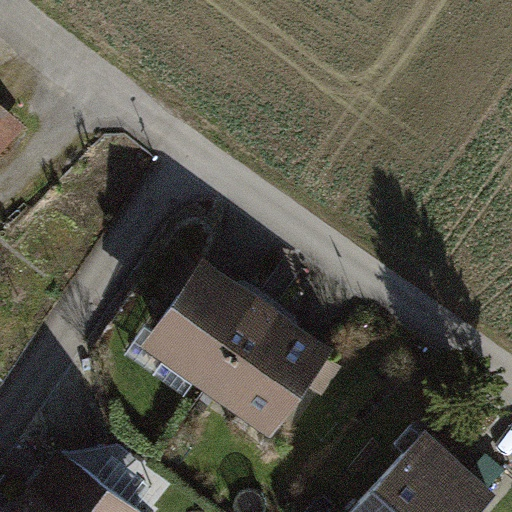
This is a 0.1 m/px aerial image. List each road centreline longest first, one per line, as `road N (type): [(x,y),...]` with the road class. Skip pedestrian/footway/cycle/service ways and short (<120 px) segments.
road 1 (residential): [(511,373),(199,144)]
road 2 (residential): [(199,144),(0,426)]
road 3 (track): [(169,122),(8,0)]
